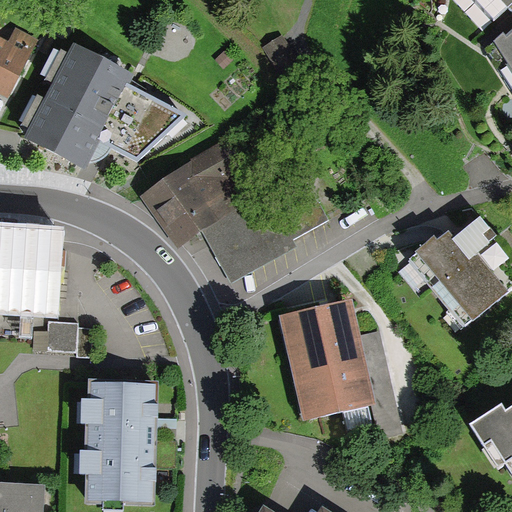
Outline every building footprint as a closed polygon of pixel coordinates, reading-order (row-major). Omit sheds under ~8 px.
[(511,0),(476,0),(493,18),(508,6),(511,9),(511,0)] [(0,33),(0,87),(15,95),(37,53),(32,50),(39,36),(20,27),(14,40),(0,33)] [(285,31),(266,42),(290,83),(309,71),(285,31)] [(511,31),(507,36),(504,33),(493,41),(511,70),(511,31)] [(188,120),(130,90),(135,80),(76,49),(27,145),(86,175),(100,148),(138,168),(188,120)] [(290,239),(324,222),(302,174),(254,197),(224,141),(186,161),(188,166),(141,202),(178,251),(201,234),(227,283),(294,247),(290,239)] [(473,324),(511,291),(511,282),(488,254),(480,260),(457,231),(421,260),(473,324)] [(0,244),(0,310),(54,314),(58,248),(0,244)] [(281,320),(304,420),(375,404),(352,303),(281,320)] [(71,430),(84,430),(83,461),(72,461),(71,483),(83,483),(83,511),(150,511),(153,511),(156,389),(84,387),(84,409),(71,408),(71,430)] [(380,429),(403,425),(399,403),(376,407),(380,429)] [(511,464),(511,413),(510,415),(505,408),(476,426),(490,449),(497,444),(510,466),(511,464)] [(0,511),(43,511),(45,488),(0,485),(0,511)]
